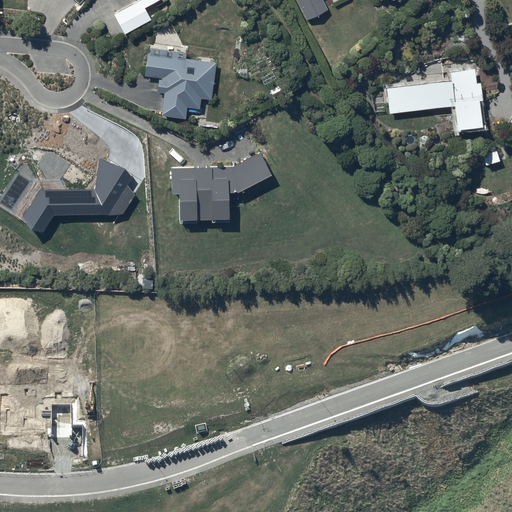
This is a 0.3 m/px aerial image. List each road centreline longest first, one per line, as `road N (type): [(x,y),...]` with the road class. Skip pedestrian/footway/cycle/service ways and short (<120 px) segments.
road 1 (residential): [(0,482),(82,482),(168,466),(511,342)]
road 2 (residential): [(0,44),(67,51),(83,71),(76,91),(55,100),(0,57)]
